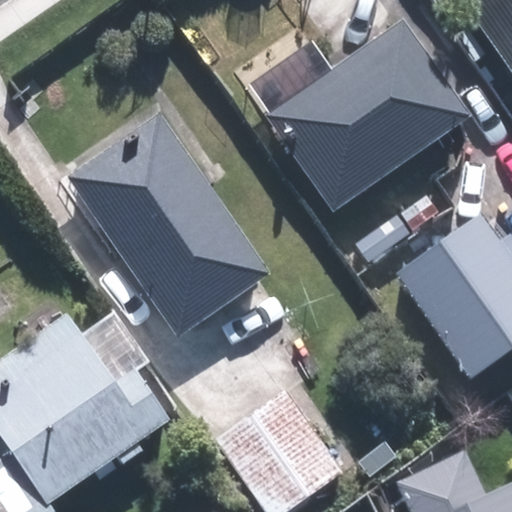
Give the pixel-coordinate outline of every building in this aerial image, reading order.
[(511,0),(469,0),(511,58),(511,0)] [(336,211),(478,113),(411,18),(270,115),(336,211)] [(275,267),(166,111),(73,175),(182,331),(275,267)] [(511,248),(485,211),(402,273),(477,375),(511,348),(511,248)] [(178,416),(143,366),(123,379),(77,311),(0,363),(0,444),(43,507),(178,416)] [(289,511),(349,470),(291,389),(220,440),(271,511),(289,511)]
